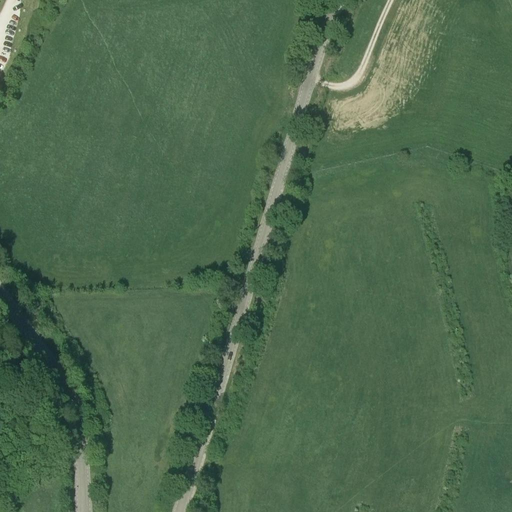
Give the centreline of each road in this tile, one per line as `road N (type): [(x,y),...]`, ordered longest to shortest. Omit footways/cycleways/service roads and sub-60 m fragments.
road 1 (tertiary): [(180,511),(338,0)]
road 2 (tertiary): [(0,292),(68,397),(83,511)]
